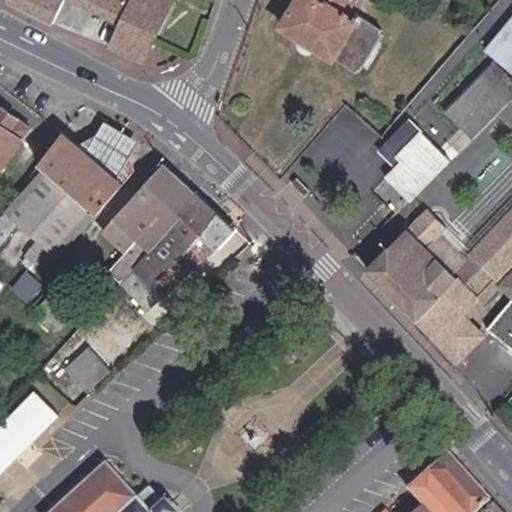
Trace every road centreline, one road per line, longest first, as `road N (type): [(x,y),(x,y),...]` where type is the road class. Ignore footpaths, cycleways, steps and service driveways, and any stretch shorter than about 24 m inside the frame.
road 1 (tertiary): [(511,470),(326,266),(169,120)]
road 2 (tertiary): [(169,120),(0,32)]
road 3 (residential): [(169,120),(210,69),(234,0)]
